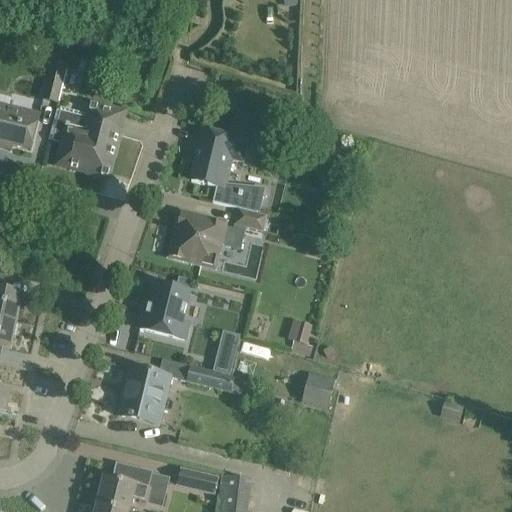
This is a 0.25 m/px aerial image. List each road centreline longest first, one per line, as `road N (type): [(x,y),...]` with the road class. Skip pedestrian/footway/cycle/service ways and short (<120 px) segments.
road 1 (residential): [(134,211),(56,435),(34,466)]
road 2 (residential): [(180,77),(134,211)]
road 3 (residential): [(0,181),(134,211)]
